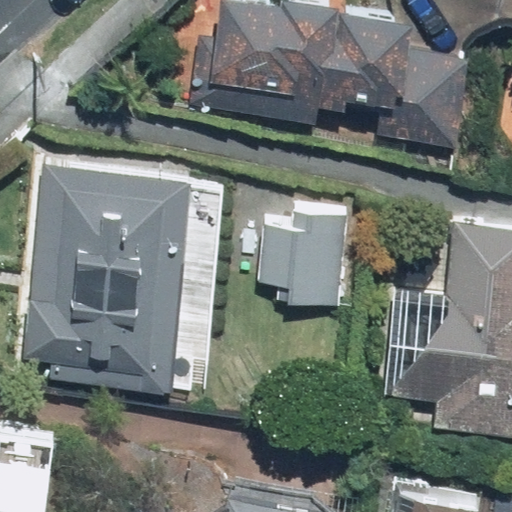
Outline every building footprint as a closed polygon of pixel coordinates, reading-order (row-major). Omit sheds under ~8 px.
[(233,0),(231,51),(213,50),(210,101),(327,106),(327,89),(386,91),(385,122),(474,126),(478,36),(424,34),(425,0),(233,0)] [(56,345),(56,367),(226,375),(235,159),(46,151),(40,305),(31,305),(30,344),(56,345)] [(304,206),(269,204),(265,265),(302,267),(301,288),(354,291),(359,195),(304,192),(304,206)] [(511,200),(466,199),(463,280),(401,278),(396,383),(447,385),(446,417),(511,419),(511,200)] [(0,399),(0,511),(24,511),(27,488),(66,492),(74,406),(0,399)] [(494,511),(500,473),(401,460),(393,511),(494,511)] [(361,511),(364,489),(265,477),(262,502),(129,486),(125,511),(361,511)]
